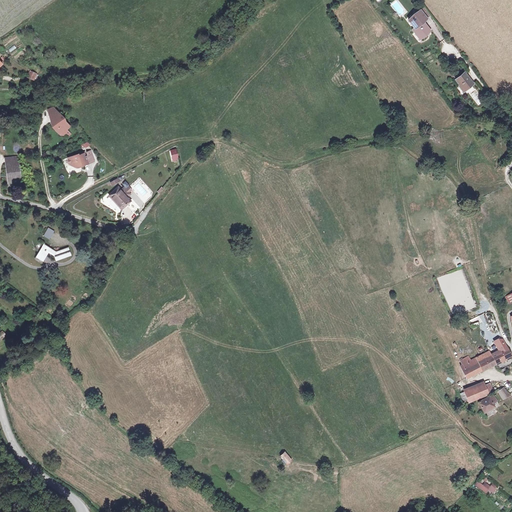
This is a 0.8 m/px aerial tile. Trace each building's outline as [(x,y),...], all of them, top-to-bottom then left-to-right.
[(413,30),(419,38),(424,34),(426,36),(430,33),(426,27),(424,28),(422,24),(427,20),(420,12),(408,21),(415,29),(413,30)] [(465,74),(456,81),(464,93),(474,85),(465,74)] [(53,125),(55,127),(57,132),(56,132),(61,136),(65,131),(66,132),(70,128),(62,121),(63,120),(56,113),(49,116),(48,117),(51,125),(53,125)] [(177,162),(175,154),(169,155),(171,162),(173,161),(174,163),(177,162)] [(78,157),(77,156),(67,160),(70,167),(74,169),(81,167),(81,168),(88,165),(85,158),(84,155),(78,157)] [(87,157),(85,158),(88,165),(94,163),(91,156),(87,157)] [(19,160),(7,161),(9,182),(21,180),(19,160)] [(128,195),(125,192),(123,190),(120,193),(118,190),(109,197),(121,211),(126,207),(130,203),(127,200),(130,197),(128,195)] [(130,203),(126,207),(132,214),(138,209),(132,202),(130,203)] [(50,242),(56,233),(51,229),(44,237),(50,242)] [(44,245),(39,253),(46,258),(49,254),(58,261),(71,257),(69,250),(56,253),(44,245)] [(46,258),(39,253),(35,258),(42,263),(46,258)] [(490,355),(495,365),(511,357),(503,339),(495,344),(499,351),(490,355)] [(495,365),(490,355),(489,352),(461,368),(468,379),(495,365)] [(466,393),(470,402),(490,394),(486,385),(466,393)] [(495,395),(481,402),(486,411),(497,406),(496,403),(498,401),(495,395)] [(290,464),(294,460),(295,459),(288,451),(283,456),(290,464)] [(489,491),(493,494),(498,487),(492,483),(491,486),(485,482),(483,485),(478,481),(475,485),(487,493),(489,491)]
